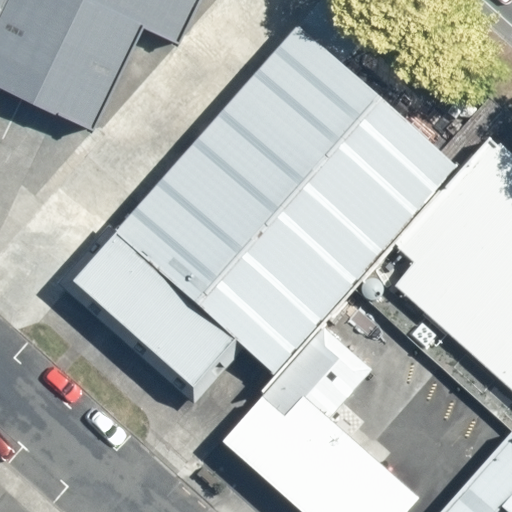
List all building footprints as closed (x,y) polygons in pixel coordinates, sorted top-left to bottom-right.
[(0,0),(0,105),(7,91),(99,135),(149,31),(184,48),(207,0),(0,0)] [(464,178),(301,34),(76,287),(197,394),(240,346),(281,383),(328,331),(399,251),(464,178)] [(511,166),(491,149),(464,178),(399,251),(416,267),(396,289),(511,393),(511,166)] [(376,373),(328,331),(281,383),(224,447),(298,511),(413,511),(422,503),(331,424),(376,373)] [(511,511),(511,435),(445,511),(511,511)]
